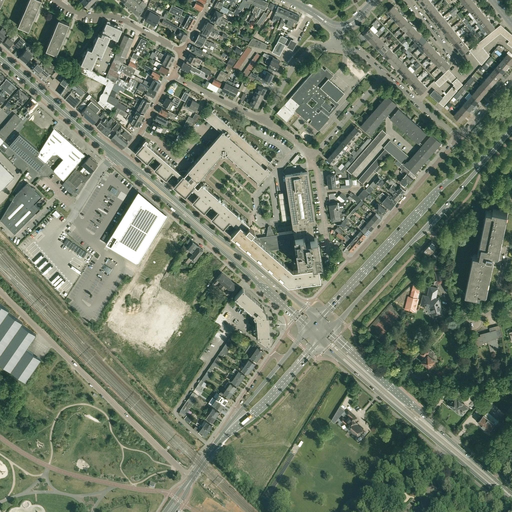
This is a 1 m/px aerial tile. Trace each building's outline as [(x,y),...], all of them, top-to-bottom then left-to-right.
[(28,0),(24,10),(35,14),(41,0),(28,0)] [(133,0),(128,6),(133,10),(139,4),(141,1),(140,0),(133,0)] [(141,1),(139,4),(133,10),(137,15),(144,8),(147,5),(142,0),(141,1)] [(204,5),(199,2),(194,0),(188,0),(188,1),(192,3),(190,5),(200,11),(204,5)] [(259,6),(261,0),(254,0),(253,3),(255,5),(252,11),(253,12),(252,15),(248,22),(251,24),(255,15),(257,11),(257,10),(259,6)] [(263,8),(265,9),(268,2),(268,1),(267,0),(261,0),(259,6),(257,10),(257,11),(255,15),(258,16),(259,16),(260,12),(261,12),(263,11),(263,10),(262,9),(263,8)] [(430,0),(423,6),(428,11),(435,6),(430,0)] [(473,0),(466,6),(470,11),(478,6),(473,0)] [(194,24),(197,19),(189,15),(187,14),(185,17),(181,14),(183,9),(172,4),(169,12),(176,15),(180,16),(183,18),(194,24)] [(394,5),(387,12),(392,17),(399,11),(394,5)] [(278,6),(272,20),(275,21),(276,18),(279,19),(280,15),(283,8),(278,6)] [(435,6),(428,11),(432,17),(439,11),(435,6)] [(478,6),(470,11),(475,17),(482,11),(478,6)] [(283,17),(277,29),(280,30),(286,18),(289,11),(283,8),(280,15),(283,17)] [(156,12),(151,9),(145,19),(150,22),(156,12)] [(28,30),(35,14),(24,10),(18,25),(28,30)] [(222,14),(220,12),(216,10),(215,11),(215,10),(213,13),(214,13),(213,15),(226,21),(227,22),(228,20),(221,16),(222,14)] [(265,18),(267,14),(264,11),(262,16),(255,24),(258,26),(265,18)] [(286,18),(289,19),(286,24),(289,25),(294,13),(289,11),(286,18)] [(399,11),(392,17),(397,22),(403,16),(399,11)] [(439,11),(432,17),(436,22),(443,16),(439,11)] [(482,11),(475,17),(479,22),(486,16),(482,11)] [(161,15),(156,12),(150,22),(155,25),(161,15)] [(296,23),(297,20),(300,16),(294,13),(289,25),(291,26),(293,21),(296,23)] [(181,22),(180,24),(183,26),(191,30),(194,24),(183,18),(180,16),(176,15),(174,18),(178,20),(181,22)] [(224,24),(226,21),(213,15),(212,16),(210,19),(211,19),(211,20),(220,25),(222,22),(224,24)] [(403,16),(397,22),(401,27),(408,20),(403,16)] [(443,16),(436,22),(440,27),(448,21),(443,16)] [(486,16),(479,22),(483,27),(490,21),(486,16)] [(58,19),(52,34),(63,39),(69,23),(58,19)] [(184,40),(187,34),(180,30),(181,28),(174,25),(163,19),(161,23),(175,31),(174,32),(174,33),(172,36),(176,38),(177,36),(184,40)] [(217,33),(218,32),(212,28),(214,24),(206,20),(203,26),(216,33),(217,33)] [(408,20),(401,27),(406,32),(413,25),(408,20)] [(448,21),(440,27),(445,32),(452,27),(448,21)] [(490,21),(483,27),(488,33),(495,27),(490,21)] [(90,68),(97,52),(101,54),(109,35),(118,38),(122,29),(106,22),(101,34),(98,33),(91,49),(87,47),(80,63),(90,68)] [(413,25),(406,32),(411,37),(417,30),(413,25)] [(203,26),(200,31),(208,35),(210,32),(216,35),(217,33),(216,33),(203,26)] [(452,27),(445,32),(449,38),(456,32),(452,27)] [(370,28),(363,35),(366,39),(367,38),(369,39),(375,33),(370,28)] [(417,30),(411,37),(415,42),(422,35),(417,30)] [(456,32),(449,38),(453,43),(460,37),(456,32)] [(199,33),(197,38),(209,44),(210,42),(205,39),(206,37),(199,33)] [(375,33),(369,39),(373,44),(380,38),(375,33)] [(9,47),(13,42),(11,40),(14,37),(11,34),(8,38),(7,37),(6,39),(3,42),(9,47)] [(56,54),(63,39),(52,34),(46,49),(56,54)] [(105,77),(107,78),(109,79),(114,82),(119,70),(123,62),(125,57),(133,38),(124,34),(122,39),(116,53),(105,77)] [(287,38),(282,36),(281,35),(278,40),(276,44),(272,51),(279,55),(283,49),(285,44),(284,44),(287,38)] [(422,35),(415,42),(420,46),(427,40),(422,35)] [(251,39),(249,42),(248,44),(265,49),(267,44),(253,37),(251,39)] [(460,37),(453,43),(458,48),(465,42),(460,37)] [(147,41),(141,38),(135,49),(141,52),(147,41)] [(197,38),(194,42),(201,46),(202,44),(209,48),(211,45),(209,44),(197,38)] [(291,38),(287,46),(293,49),(297,41),(291,38)] [(380,38),(373,44),(378,49),(385,43),(380,38)] [(427,40),(420,46),(425,51),(431,45),(427,40)] [(481,41),(474,46),(476,49),(478,51),(483,47),(485,46),(481,41)] [(465,42),(458,48),(462,54),(469,48),(465,42)] [(385,43),(378,49),(383,54),(389,48),(385,43)] [(203,50),(199,48),(194,46),(193,45),(190,49),(192,50),(191,51),(196,53),(200,56),(203,57),(204,55),(208,57),(210,58),(210,57),(211,58),(212,56),(202,51),(203,50)] [(431,45),(425,51),(430,56),(436,50),(431,45)] [(31,59),(37,52),(31,47),(28,51),(26,49),(20,57),(25,62),(29,57),(31,59)] [(389,48),(383,54),(387,59),(394,53),(389,48)] [(436,50),(430,56),(434,61),(441,55),(436,50)] [(160,52),(158,54),(172,62),(175,57),(167,53),(166,55),(160,52)] [(197,56),(197,57),(190,53),(187,59),(194,63),(195,61),(200,64),(202,59),(197,56)] [(279,63),(274,61),(273,60),(274,57),(266,53),(265,56),(267,57),(266,60),(266,62),(269,63),(268,66),(275,70),(276,69),(277,70),(279,66),(278,65),(279,63)] [(394,53),(387,59),(392,64),(399,57),(394,53)] [(511,57),(508,53),(503,59),(510,65),(511,62),(511,57)] [(158,54),(157,57),(163,60),(162,63),(169,67),(172,62),(158,54)] [(441,55),(434,61),(439,66),(445,60),(441,55)] [(234,63),(236,61),(237,59),(231,56),(227,64),(232,67),(233,65),(234,63)] [(140,62),(136,60),(131,57),(130,60),(128,64),(135,68),(138,64),(135,63),(136,62),(139,64),(140,62)] [(399,57),(392,64),(397,69),(403,62),(399,57)] [(158,70),(161,71),(166,74),(169,68),(162,64),(156,60),(155,61),(152,59),(150,62),(160,67),(158,70)] [(503,59),(499,64),(506,70),(510,65),(503,59)] [(445,60),(439,66),(444,71),(450,65),(445,60)] [(37,74),(43,67),(36,61),(30,68),(37,74)] [(191,65),(188,64),(184,61),(182,65),(181,68),(188,72),(189,69),(194,72),(195,72),(199,74),(201,71),(191,65)] [(135,68),(128,64),(123,62),(119,70),(138,81),(140,78),(133,74),(136,69),(135,68)] [(403,62),(397,69),(401,74),(408,67),(403,62)] [(159,76),(160,74),(155,71),(155,70),(150,67),(145,64),(143,67),(152,72),(150,75),(153,76),(157,79),(157,78),(158,78),(159,78),(159,76)] [(499,64),(494,69),(501,75),(506,70),(499,64)] [(344,92),(330,79),(334,75),(332,73),(326,68),(325,70),(319,65),(290,97),(277,112),(282,116),(286,120),(289,116),(295,110),(302,116),(306,120),(309,117),(312,120),(309,123),(318,131),(330,118),(328,116),(339,103),(336,101),(344,92)] [(202,66),(200,70),(209,75),(211,71),(202,66)] [(45,81),(51,74),(43,67),(37,74),(45,81)] [(228,72),(227,73),(225,76),(221,81),(225,83),(225,82),(235,69),(234,69),(232,67),(231,68),(228,72)] [(408,67),(401,74),(406,79),(413,72),(408,67)] [(494,69),(490,74),(497,80),(501,75),(494,69)] [(141,82),(138,81),(119,70),(114,82),(117,84),(118,85),(123,87),(124,87),(135,93),(137,88),(141,90),(142,88),(147,90),(146,93),(153,97),(156,91),(141,83),(141,82)] [(225,76),(227,73),(221,70),(216,79),(221,81),(225,76)] [(260,77),(259,76),(258,75),(251,72),(249,75),(257,79),(263,82),(268,84),(269,82),(270,81),(270,82),(272,78),(272,77),(273,74),(271,73),(269,72),(268,71),(267,70),(265,75),(262,74),(260,77)] [(413,72),(406,79),(411,83),(417,77),(413,72)] [(490,74),(485,79),(492,85),(497,80),(490,74)] [(0,94),(11,81),(9,80),(6,77),(0,84),(0,87),(1,88),(0,90),(0,94)] [(83,93),(69,81),(64,77),(60,82),(65,86),(60,94),(61,94),(69,102),(74,106),(81,99),(80,98),(82,95),(83,93)] [(417,77),(411,83),(415,88),(422,82),(417,77)] [(456,90),(457,90),(463,84),(457,78),(453,82),(454,84),(453,86),(454,87),(453,87),(454,88),(455,88),(456,90)] [(106,85),(105,88),(110,91),(111,88),(113,86),(114,82),(109,79),(106,85)] [(152,87),(157,90),(161,83),(155,80),(153,79),(151,83),(148,81),(145,79),(143,82),(145,83),(152,87)] [(218,87),(221,82),(213,79),(211,83),(218,87)] [(255,79),(252,85),(257,87),(256,91),(263,95),(266,88),(261,85),(262,82),(255,79)] [(485,79),(481,84),(488,90),(492,85),(485,79)] [(0,99),(6,92),(9,94),(16,86),(13,83),(11,81),(0,94),(0,99)] [(225,83),(222,89),(228,93),(233,82),(230,81),(229,84),(225,82),(225,83)] [(233,82),(228,93),(234,96),(238,88),(234,86),(236,84),(233,82)] [(422,82),(415,88),(420,93),(427,87),(422,82)] [(481,84),(476,89),(483,95),(488,90),(481,84)] [(20,88),(19,89),(19,88),(13,95),(16,97),(14,100),(15,102),(23,92),(22,91),(22,90),(20,88)] [(114,97),(117,91),(111,88),(110,91),(109,94),(114,97)] [(476,89),(472,95),(479,101),(483,95),(476,89)] [(431,94),(430,94),(439,102),(443,97),(434,90),(431,94)] [(97,101),(103,107),(106,101),(109,94),(103,91),(103,93),(101,95),(100,97),(100,100),(99,100),(98,102),(97,101)] [(256,91),(253,97),(260,101),(263,95),(256,91)] [(26,94),(25,94),(23,92),(15,102),(17,103),(20,101),(22,103),(28,96),(28,95),(26,94)] [(184,92),(181,99),(185,101),(189,94),(184,92)] [(120,100),(114,97),(109,94),(106,101),(125,111),(128,107),(119,102),(120,100)] [(373,130),(394,107),(397,104),(395,102),(387,95),(361,126),(371,135),(374,132),(373,130)] [(472,95),(467,100),(474,106),(479,101),(472,95)] [(166,97),(163,104),(170,108),(172,104),(176,107),(180,100),(174,97),(172,101),(166,97)] [(247,99),(246,102),(257,107),(260,101),(253,97),(251,100),(247,99)] [(137,98),(136,100),(140,102),(140,103),(147,107),(150,102),(143,98),(142,100),(137,98)] [(36,103),(34,101),(32,99),(31,99),(30,99),(25,105),(28,107),(27,109),(28,109),(24,113),(26,115),(32,108),(36,103)] [(192,100),(189,106),(192,108),(191,111),(194,112),(199,103),(192,100)] [(467,100),(463,105),(470,111),(474,106),(467,100)] [(100,109),(97,106),(91,101),(87,105),(81,113),(85,116),(93,123),(99,116),(96,113),(100,109)] [(106,101),(103,107),(110,113),(114,106),(114,105),(106,101)] [(136,101),(134,106),(137,108),(137,109),(144,113),(147,107),(140,103),(136,101)] [(463,105),(458,110),(465,116),(470,111),(463,105)] [(159,111),(158,112),(168,117),(170,115),(174,117),(176,114),(168,110),(168,111),(161,107),(160,109),(159,110),(159,111)] [(418,143),(424,137),(427,133),(399,108),(390,118),(418,143)] [(120,110),(118,113),(125,116),(126,117),(127,117),(131,120),(130,122),(132,123),(137,126),(141,120),(129,113),(125,111),(121,109),(120,110)] [(131,109),(129,113),(141,120),(144,114),(136,110),(135,112),(131,109)] [(254,231),(251,228),(250,227),(249,226),(249,225),(202,183),(198,188),(193,184),(197,180),(198,180),(220,155),(222,155),(226,155),(228,154),(257,179),(257,183),(266,173),(267,173),(270,171),(269,170),(271,169),(271,168),(267,165),(270,161),(219,116),(212,110),(206,116),(205,118),(221,132),(187,171),(186,172),(185,172),(180,172),(146,143),(146,142),(147,141),(145,139),(143,142),(144,143),(136,152),(147,162),(152,156),(154,157),(155,156),(159,160),(158,161),(160,163),(155,169),(166,179),(171,172),(173,174),(174,173),(178,176),(177,178),(179,179),(174,185),(185,195),(190,189),(192,191),(193,189),(197,193),(196,194),(198,196),(193,202),(204,212),(209,205),(211,207),(212,206),(216,210),(215,211),(217,212),(212,219),(223,228),(228,222),(230,224),(231,222),(237,228),(231,235),(288,285),(320,280),(318,267),(317,267),(317,265),(321,264),(317,237),(314,238),(311,222),(314,222),(307,171),(285,174),(292,220),(293,232),(272,235),(272,232),(271,232),(268,232),(268,235),(258,237),(255,235),(252,233),(254,231)] [(458,110),(454,115),(461,121),(465,116),(458,110)] [(187,120),(192,123),(195,120),(198,114),(195,113),(192,118),(189,116),(187,120)] [(0,144),(6,137),(21,120),(14,114),(0,130),(0,144)] [(169,120),(162,117),(157,114),(156,116),(155,117),(155,118),(155,119),(166,125),(169,120)] [(101,130),(108,121),(106,119),(103,122),(101,120),(96,126),(101,130)] [(188,130),(192,123),(187,120),(183,127),(188,130)] [(106,134),(111,129),(109,127),(111,124),(108,121),(101,130),(106,134)] [(153,122),(152,125),(151,127),(160,132),(161,131),(165,133),(167,128),(158,123),(158,124),(153,122)] [(112,128),(115,131),(116,131),(117,129),(118,130),(121,127),(117,123),(112,128)] [(129,140),(132,136),(121,127),(118,130),(117,129),(116,131),(116,132),(111,138),(120,147),(123,146),(128,141),(124,138),(119,135),(120,134),(121,134),(121,133),(129,140)] [(183,137),(188,130),(183,127),(179,134),(183,137)] [(355,127),(351,131),(357,137),(361,132),(355,127)] [(54,169),(54,171),(63,180),(85,155),(71,143),(72,142),(70,141),(69,141),(54,128),(40,150),(19,133),(9,145),(34,166),(38,170),(39,169),(52,154),(54,154),(56,154),(57,153),(63,158),(54,169)] [(381,130),(366,148),(370,152),(386,134),(381,130)] [(351,131),(347,136),(353,141),(357,137),(351,131)] [(415,173),(438,146),(441,143),(432,134),(408,161),(407,161),(404,164),(415,173)] [(347,136),(343,140),(349,146),(353,141),(347,136)] [(343,140),(339,145),(345,150),(349,146),(343,140)] [(402,163),(402,164),(409,156),(390,140),(384,147),(402,163)] [(339,145),(335,149),(341,155),(345,150),(339,145)] [(335,149),(331,154),(337,159),(341,155),(335,149)] [(363,151),(347,170),(350,173),(351,174),(368,155),(363,151)] [(297,154),(291,162),(294,164),(300,157),(297,154)] [(331,154),(327,159),(333,164),(337,159),(331,154)] [(96,166),(96,165),(97,164),(89,157),(82,164),(77,170),(76,169),(62,184),(71,194),(77,187),(83,180),(85,182),(90,177),(95,168),(97,167),(96,166)] [(0,161),(0,190),(14,176),(0,161)] [(410,171),(402,164),(402,163),(400,166),(403,169),(401,171),(405,175),(400,181),(405,186),(409,182),(409,183),(410,182),(411,182),(412,181),(412,180),(413,178),(408,173),(410,171)] [(347,168),(344,165),(341,169),(335,164),(332,166),(337,170),(341,170),(343,172),(347,168)] [(373,180),(378,184),(382,180),(377,176),(373,180)] [(353,185),(352,179),(352,178),(348,179),(349,185),(341,186),(341,189),(350,188),(353,185)] [(374,189),(378,184),(373,180),(370,185),(374,189)] [(27,182),(16,193),(0,220),(15,234),(40,209),(34,204),(41,197),(34,189),(27,182)] [(393,184),(391,186),(402,195),(406,190),(400,185),(398,188),(393,184)] [(391,186),(388,189),(393,193),(392,195),(394,197),(397,200),(402,195),(391,186)] [(365,188),(360,193),(365,197),(370,192),(365,188)] [(283,192),(278,193),(281,210),(281,214),(282,221),(287,220),(283,192)] [(338,202),(334,203),(329,204),(329,205),(329,206),(330,207),(330,210),(343,208),(344,207),(349,200),(341,192),(339,195),(345,200),(343,201),(342,202),(338,202)] [(387,196),(383,193),(382,192),(380,194),(385,198),(393,205),(396,202),(388,195),(387,196)] [(361,200),(358,196),(354,193),(351,197),(353,198),(358,203),(361,200)] [(385,198),(380,194),(380,193),(378,196),(383,201),(382,202),(390,209),(393,205),(385,198)] [(130,205),(106,244),(107,244),(110,246),(134,261),(136,262),(138,261),(166,215),(163,213),(139,198),(133,200),(131,203),(130,205)] [(375,206),(374,207),(382,214),(387,209),(379,202),(378,203),(377,203),(375,205),(375,206)] [(43,230),(60,213),(56,209),(39,226),(43,230)] [(486,294),(493,263),(501,264),(503,254),(499,254),(508,212),(494,209),(493,212),(487,211),(479,250),(481,250),(480,255),(474,254),(466,293),(480,296),(481,293),(486,294)] [(371,212),(369,214),(378,222),(382,218),(376,213),(374,215),(371,212)] [(332,221),(337,220),(341,220),(340,216),(344,215),(346,215),(345,213),(344,213),(340,214),(331,215),(332,218),(331,218),(331,220),(332,220),(332,221)] [(369,214),(367,216),(370,219),(369,221),(375,226),(378,222),(369,214)] [(363,218),(361,221),(362,222),(371,230),(375,226),(369,221),(367,223),(363,218)] [(362,222),(358,226),(361,229),(362,229),(368,234),(371,230),(362,222)] [(363,239),(367,235),(361,230),(359,232),(355,229),(353,231),(363,239)] [(360,243),(363,239),(353,231),(351,233),(355,236),(354,238),(360,243)] [(356,247),(344,237),(341,234),(339,232),(337,235),(342,239),(343,238),(346,240),(345,241),(348,244),(347,246),(353,251),(356,247)] [(352,240),(349,237),(346,234),(344,237),(356,247),(360,243),(354,238),(352,240)] [(184,245),(181,250),(187,255),(190,250),(193,252),(198,245),(192,240),(189,238),(184,245)] [(437,245),(433,242),(431,240),(427,245),(423,249),(430,254),(433,250),(437,245)] [(193,252),(185,261),(188,263),(192,258),(194,260),(200,253),(203,249),(198,245),(193,252)] [(441,270),(435,272),(438,284),(444,282),(441,270)] [(222,272),(213,282),(215,284),(218,280),(220,282),(225,275),(222,272)] [(221,283),(218,287),(220,289),(229,278),(225,275),(220,282),(221,283)] [(229,278),(220,289),(222,290),(225,286),(227,288),(232,281),(229,278)] [(228,289),(225,293),(227,295),(236,284),(232,281),(227,288),(228,289)] [(409,296),(405,309),(415,311),(418,299),(416,298),(417,292),(418,292),(420,286),(414,284),(411,297),(409,296)] [(443,309),(441,310),(438,299),(435,298),(438,288),(430,286),(428,296),(423,295),(421,304),(425,305),(425,306),(425,309),(428,310),(429,313),(432,312),(434,317),(443,314),(444,313),(445,312),(445,310),(443,309)] [(264,306),(242,288),(235,296),(254,313),(253,315),(254,317),(256,317),(257,335),(259,335),(259,337),(260,337),(258,339),(258,338),(257,339),(267,345),(269,342),(267,313),(266,313),(265,310),(264,308),(263,307),(264,306)] [(0,363),(25,381),(41,359),(26,349),(36,334),(21,324),(22,322),(8,312),(9,310),(0,304),(0,363)] [(499,349),(496,337),(502,336),(499,325),(489,328),(490,331),(481,334),(481,336),(475,338),(474,337),(477,347),(477,346),(481,344),(481,343),(488,341),(490,351),(499,349)] [(263,351),(257,347),(255,345),(251,350),(260,356),(263,351)] [(434,353),(430,350),(430,349),(427,346),(425,348),(421,353),(424,356),(422,359),(424,360),(422,361),(429,367),(430,365),(432,367),(433,367),(435,364),(435,363),(433,361),(435,360),(431,357),(434,353)] [(256,361),(260,356),(251,350),(250,352),(252,354),(250,357),(256,361)] [(471,361),(466,358),(464,361),(461,366),(467,369),(471,363),(471,362),(471,361)] [(255,363),(250,360),(249,359),(245,364),(251,369),(255,363)] [(217,367),(219,365),(214,361),(210,367),(213,369),(215,366),(217,367)] [(248,374),(251,369),(245,364),(241,369),(248,374)] [(244,374),(240,372),(238,370),(236,373),(234,372),(233,374),(241,380),(244,374)] [(237,385),(241,380),(233,374),(229,379),(237,385)] [(232,392),(236,387),(228,381),(224,387),(226,388),(232,392)] [(201,392),(202,390),(197,386),(193,392),(196,394),(198,390),(201,392)] [(229,397),(232,392),(226,388),(223,393),(229,397)] [(220,392),(215,398),(218,400),(224,404),(227,399),(223,396),(222,395),(222,394),(220,392)] [(212,396),(208,402),(214,406),(215,405),(220,409),(224,404),(218,400),(215,398),(212,396)] [(461,414),(463,412),(468,407),(455,396),(452,399),(450,397),(447,401),(449,403),(448,405),(451,407),(453,406),(459,411),(458,412),(461,414)] [(192,405),(194,402),(189,398),(184,405),(187,407),(190,403),(192,405)] [(482,416),(479,420),(478,421),(488,430),(491,432),(494,428),(493,427),(496,424),(485,415),(491,407),(484,401),(476,411),(482,416)] [(344,410),(339,406),(333,417),(336,420),(344,410)] [(219,411),(215,409),(213,407),(209,412),(215,417),(219,411)] [(357,418),(348,410),(346,413),(350,416),(346,420),(343,417),(340,419),(344,423),(348,426),(347,427),(350,429),(351,428),(353,431),(352,432),(355,434),(356,433),(358,435),(360,433),(362,435),(363,433),(363,434),(364,433),(365,431),(357,424),(358,423),(356,421),(357,418)] [(215,417),(209,412),(207,411),(205,413),(208,414),(206,418),(212,422),(215,417)] [(212,425),(208,422),(206,421),(202,426),(209,430),(212,425)] [(209,430),(202,426),(197,422),(196,424),(201,428),(199,431),(198,432),(201,435),(203,434),(205,435),(209,430)]
